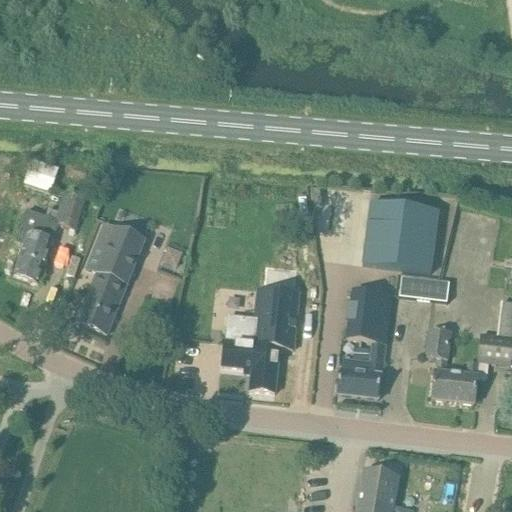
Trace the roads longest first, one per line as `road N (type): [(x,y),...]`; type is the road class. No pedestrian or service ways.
road 1 (primary): [(0,106),(511,149)]
road 2 (tertiary): [(511,448),(129,404),(63,375)]
road 3 (residential): [(16,511),(63,375)]
